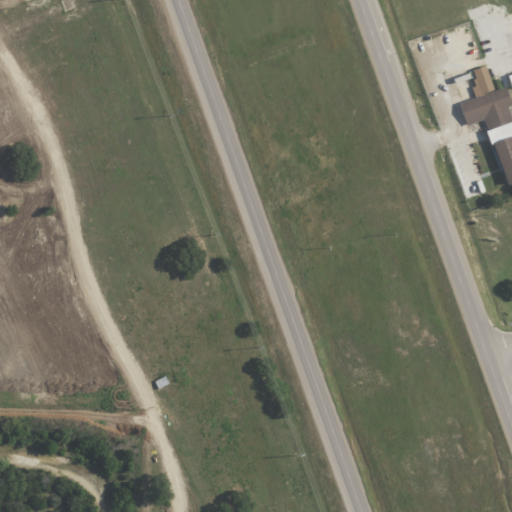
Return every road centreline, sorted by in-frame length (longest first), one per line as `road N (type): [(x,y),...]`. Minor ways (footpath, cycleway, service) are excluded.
road 1 (trunk): [(176,0),(357,511)]
road 2 (trunk): [(511,429),(358,0)]
